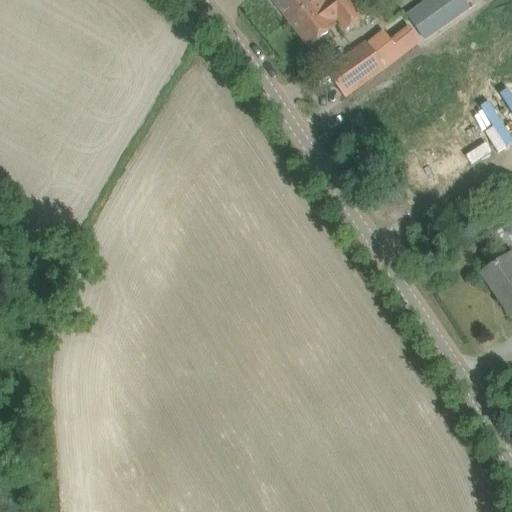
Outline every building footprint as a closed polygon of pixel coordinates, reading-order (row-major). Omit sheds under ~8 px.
[(271,0),(308,48),(324,35),(338,25),(344,32),(365,16),(353,0),(271,0)] [(461,0),(429,0),(407,15),(425,40),(469,10),(461,0)] [(346,96),(384,67),(420,40),(409,26),(389,41),(383,33),(367,45),(364,42),(326,71),(346,96)] [(485,34),(418,79),(435,103),(501,59),(485,34)] [(441,109),(391,143),(411,172),(461,139),(458,134),(464,130),(455,116),(449,121),(441,109)] [(511,317),(511,316),(511,255),(511,254),(482,274),(511,317)]
